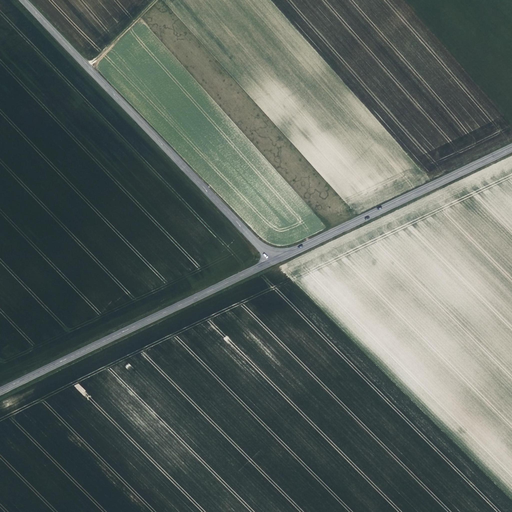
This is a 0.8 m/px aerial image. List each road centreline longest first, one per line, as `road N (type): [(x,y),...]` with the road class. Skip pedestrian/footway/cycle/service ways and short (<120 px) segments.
road 1 (tertiary): [(23,0),(275,260)]
road 2 (tertiary): [(0,391),(275,260)]
road 3 (tertiary): [(275,260),(511,147)]
